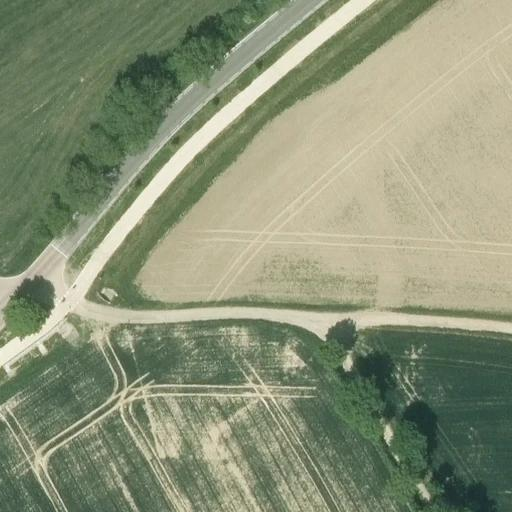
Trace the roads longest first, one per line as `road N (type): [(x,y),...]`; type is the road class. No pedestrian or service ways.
road 1 (unclassified): [(511,329),(130,315),(20,295)]
road 2 (tertiary): [(20,295),(154,135),(304,0)]
road 3 (track): [(433,511),(320,317)]
